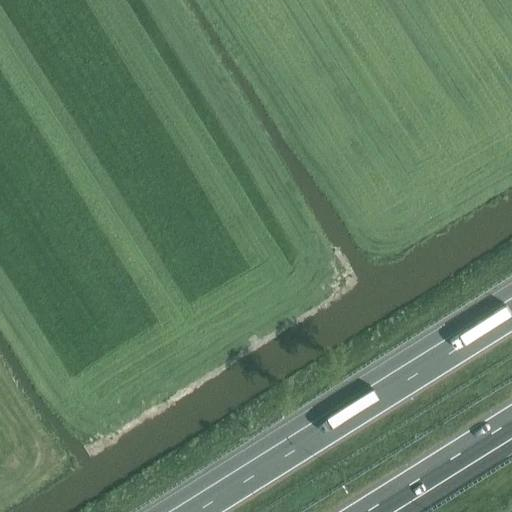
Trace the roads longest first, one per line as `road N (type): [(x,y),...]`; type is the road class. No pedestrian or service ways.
road 1 (motorway): [(511,316),(199,511)]
road 2 (motorway): [(385,511),(511,432)]
